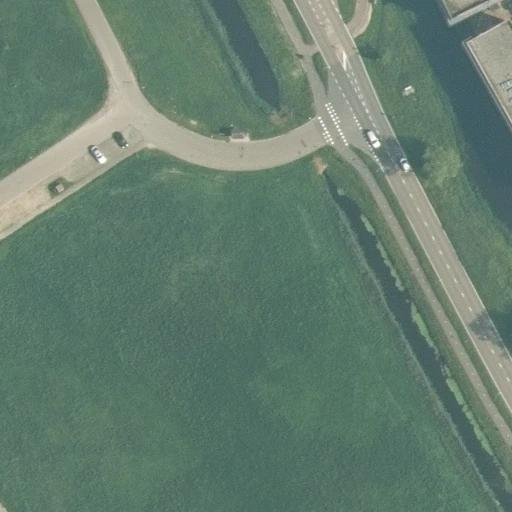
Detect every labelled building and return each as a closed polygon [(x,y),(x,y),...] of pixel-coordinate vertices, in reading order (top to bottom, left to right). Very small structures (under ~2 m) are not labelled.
[(497,0),(436,0),(448,24),(497,0)] [(463,46),(476,68),(511,48),(511,30),(507,21),(463,46)] [(511,77),(511,48),(476,68),(489,90),(511,77)] [(511,77),(489,90),(501,112),(511,105),(511,77)] [(511,105),(501,112),(511,131),(511,105)] [(230,139),(242,139),(242,131),(230,131),(230,139)]
